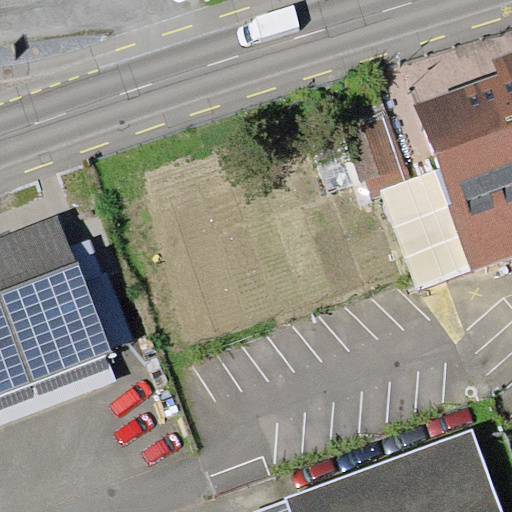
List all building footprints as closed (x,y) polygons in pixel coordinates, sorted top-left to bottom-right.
[(499,74),(416,105),(441,168),(452,204),(448,205),(472,270),(511,255),(511,51),(493,59),(499,74)] [(380,188),(412,178),(390,114),(351,128),(374,197),(382,194),(380,188)] [(452,204),(441,168),(412,178),(380,188),(382,194),(418,290),(472,270),(448,205),(452,204)] [(0,394),(105,354),(112,351),(58,215),(0,236),(0,394)] [(0,409),(110,368),(105,354),(0,394),(0,409)] [(503,511),(473,429),(286,497),(287,502),(290,511),(503,511)] [(260,511),(290,511),(287,502),(260,511)]
